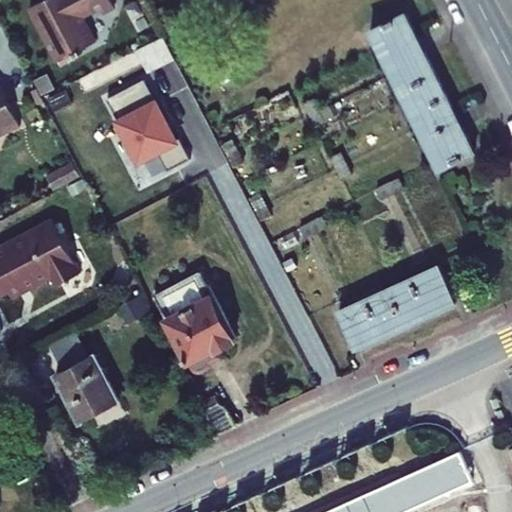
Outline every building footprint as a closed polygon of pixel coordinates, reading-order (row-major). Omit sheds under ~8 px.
[(115,6),(112,0),(42,0),(31,6),(59,60),(74,52),(76,56),(83,52),(81,49),(96,41),(89,27),(80,24),(83,15),(100,6),(103,12),(115,6)] [(169,18),(163,7),(154,12),(159,23),(169,18)] [(419,38),(406,14),(371,31),(379,47),(440,171),(476,153),(463,128),(460,130),(453,116),(457,115),(425,52),(422,53),(415,40),(419,38)] [(175,29),(169,18),(159,23),(165,34),(175,29)] [(419,38),(415,40),(422,53),(425,52),(419,38)] [(110,96),(141,159),(159,150),(169,170),(192,159),(182,137),(178,139),(170,122),(175,119),(164,97),(159,100),(148,77),(110,96)] [(23,126),(0,80),(0,137),(10,132),(12,127),(17,129),(23,126)] [(320,110),(315,99),(305,104),(310,115),(320,110)] [(326,121),(320,110),(310,115),(316,126),(326,121)] [(463,128),(457,115),(453,116),(460,130),(463,128)] [(239,151),(233,139),(223,144),(229,155),(239,151)] [(244,162),(239,151),(229,155),(235,167),(244,162)] [(347,164),(342,153),(332,157),(337,169),(347,164)] [(54,191),(83,175),(75,161),(46,176),(54,191)] [(353,175),(347,164),(337,169),(343,180),(353,175)] [(405,188),(400,178),(389,184),(393,194),(405,188)] [(393,194),(389,184),(377,189),(382,199),(393,194)] [(267,204),(262,193),(252,198),(257,209),(267,204)] [(273,215),(267,204),(257,209),(263,220),(273,215)] [(328,226),(323,217),(312,222),(317,232),(328,226)] [(58,286),(82,273),(54,220),(0,248),(0,296),(11,291),(14,298),(53,277),(58,286)] [(317,232),(312,222),(301,228),(306,238),(317,232)] [(357,348),(457,303),(440,265),(340,311),(357,348)] [(211,362),(206,353),(236,338),(209,284),(202,272),(156,296),(194,371),(196,370),(197,371),(199,371),(201,371),(204,371),(206,370),(207,368),(209,366),(210,364),(210,363),(211,362)] [(96,354),(57,374),(81,422),(120,402),(96,354)] [(201,403),(218,435),(236,426),(226,406),(219,402),(216,396),(201,403)] [(463,456),(461,451),(448,457),(450,462),(463,456)] [(362,496),(348,502),(352,511),(405,511),(474,481),(463,456),(450,462),(448,457),(412,473),(414,478),(364,501),(362,496)] [(412,473),(362,496),(364,501),(414,478),(412,473)] [(352,511),(348,502),(326,511),(352,511)]
